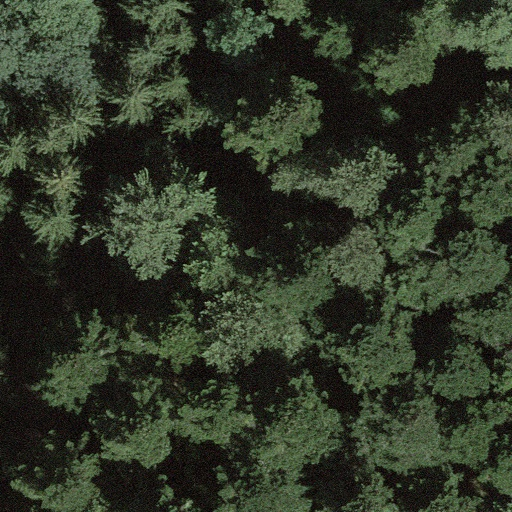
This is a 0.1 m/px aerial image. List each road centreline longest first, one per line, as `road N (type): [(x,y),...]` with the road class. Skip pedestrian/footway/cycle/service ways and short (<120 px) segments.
road 1 (track): [(8,375),(46,0)]
road 2 (track): [(3,511),(8,375),(0,365)]
